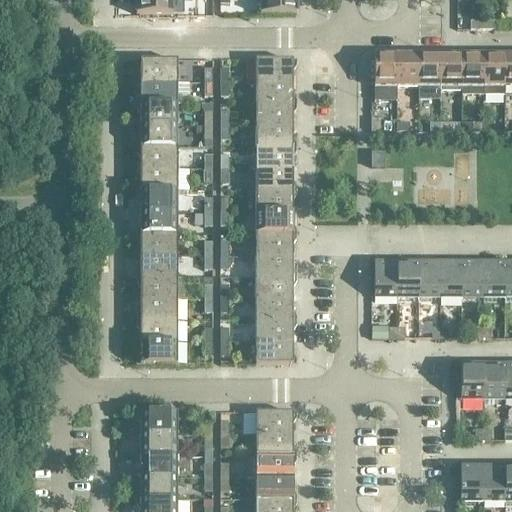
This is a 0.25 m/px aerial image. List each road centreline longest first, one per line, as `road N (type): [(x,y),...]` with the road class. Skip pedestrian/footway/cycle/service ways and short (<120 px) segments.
road 1 (residential): [(53,39),(340,41)]
road 2 (residential): [(63,398),(345,391)]
road 3 (residential): [(55,222),(53,39)]
road 4 (residential): [(63,398),(55,222)]
road 5 (residential): [(345,391),(346,254)]
road 6 (residential): [(345,511),(345,391)]
